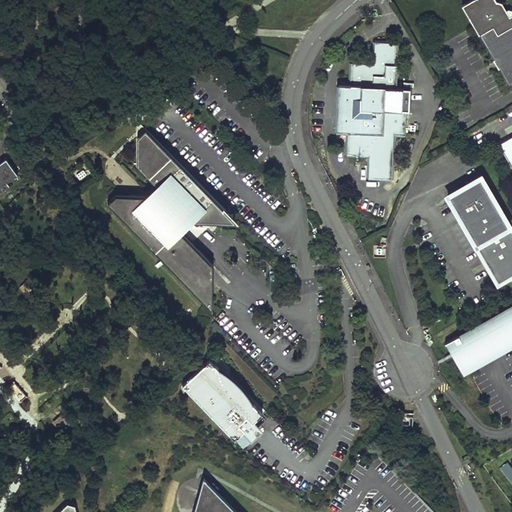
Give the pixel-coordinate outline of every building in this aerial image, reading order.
[(496,0),(471,0),(462,6),(510,84),(511,82),(511,12),(511,13),(508,8),(506,9),(501,2),(496,0)] [(397,85),(399,42),(374,41),(373,63),(351,62),(350,82),(339,82),(336,131),(347,131),(346,154),(369,155),(368,178),(393,179),(395,133),(406,134),(407,109),(409,109),(410,86),(397,85)] [(107,201),(212,309),(213,262),(179,228),(189,218),(196,225),(208,225),(213,221),(238,220),(136,117),(136,164),(155,183),(145,193),(116,193),(107,201)] [(511,137),(498,145),(511,168),(511,137)] [(6,155),(0,159),(0,193),(10,187),(6,181),(18,173),(6,155)] [(447,198),(478,251),(511,231),(480,178),(447,198)] [(511,232),(511,231),(478,251),(496,281),(499,280),(500,283),(511,275),(511,232)] [(511,301),(445,341),(463,372),(511,343),(511,301)] [(220,366),(210,356),(182,385),(235,438),(246,427),(240,422),(248,414),(253,419),(263,409),(254,400),(251,394),(247,388),(241,382),(234,375),(227,370),(220,366)] [(66,418),(62,414),(52,422),(61,432),(71,424),(70,422),(66,418)] [(511,484),(511,467),(507,462),(499,468),(511,484)] [(188,477),(183,494),(195,498),(200,480),(188,477)] [(236,511),(204,479),(195,511),(236,511)] [(67,501),(55,511),(77,511),(75,503),(67,501)]
